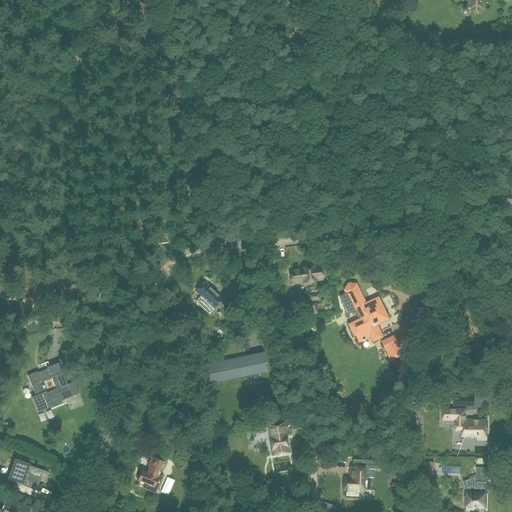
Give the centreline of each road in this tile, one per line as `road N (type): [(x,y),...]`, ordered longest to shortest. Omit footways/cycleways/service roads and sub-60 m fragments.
road 1 (residential): [(81,511),(173,259),(269,239)]
road 2 (residential): [(315,511),(269,239)]
road 3 (track): [(173,259),(163,239),(149,0)]
road 4 (residential): [(269,239),(511,203)]
road 5 (track): [(168,267),(54,313),(0,299)]
